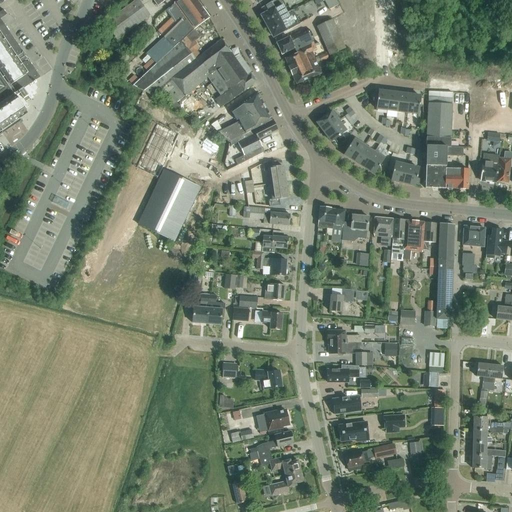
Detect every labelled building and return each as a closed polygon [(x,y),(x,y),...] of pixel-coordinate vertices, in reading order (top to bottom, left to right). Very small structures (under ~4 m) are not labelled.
[(117,40),(149,16),(137,0),(136,0),(105,24),(117,40)] [(174,23),(162,35),(174,47),(181,42),(192,31),(210,18),(201,6),(196,0),(179,0),(174,4),(165,11),(174,23)] [(286,8),(284,4),(281,0),(276,0),(262,10),(264,15),(262,16),(267,25),(287,15),(286,14),(284,9),(286,8)] [(293,14),(292,11),(286,14),(287,15),(267,25),(270,31),(270,32),(271,36),(273,36),(273,37),(285,31),(286,32),(300,25),(293,14)] [(355,32),(371,31),(370,13),(354,14),(355,32)] [(0,129),(26,112),(25,110),(29,107),(26,103),(34,98),(33,97),(37,94),(35,92),(38,89),(33,82),(40,78),(34,70),(2,22),(0,20),(0,19),(0,129)] [(345,49),(332,21),(317,28),(330,56),(345,49)] [(195,42),(201,37),(195,29),(192,31),(181,42),(196,61),(201,56),(196,50),(199,47),(195,42)] [(296,51),(313,43),(311,39),(314,38),(310,30),(290,40),(289,38),(277,44),(282,55),(293,50),(294,52),(296,51)] [(356,50),(372,49),(371,31),(355,32),(356,50)] [(196,61),(181,42),(174,47),(160,59),(132,86),(153,97),(160,91),(172,106),(175,103),(181,98),(181,99),(206,79),(207,78),(220,97),(216,100),(221,107),(234,98),(244,91),(256,82),(251,75),(247,77),(221,41),(196,61)] [(289,70),(314,60),(311,52),(316,50),(313,43),(296,51),(297,53),(294,54),(295,55),(285,59),(289,70)] [(73,59),(77,60),(83,48),(79,46),(73,59)] [(327,59),(325,54),(314,58),(316,62),(321,60),(321,62),(327,59)] [(147,55),(141,60),(144,64),(150,58),(147,55)] [(314,60),(289,70),(296,85),(321,75),(314,60)] [(432,76),(432,95),(445,95),(445,76),(432,76)] [(389,93),(378,91),(377,99),(377,101),(376,109),(387,111),(389,93)] [(230,142),(272,120),(257,92),(230,111),(237,123),(219,132),(229,142),(230,142)] [(387,111),(386,116),(396,118),(397,112),(399,94),(389,93),(387,111)] [(399,94),(397,112),(407,113),(409,95),(399,94)] [(189,117),(190,116),(201,106),(192,95),(176,110),(189,117)] [(409,95),(407,113),(418,115),(419,106),(419,105),(420,96),(409,95)] [(446,148),(450,148),(450,139),(452,99),(428,98),(426,138),(426,147),(446,148)] [(316,123),(324,133),(340,120),(333,111),(316,123)] [(272,120),(230,142),(232,146),(237,143),(244,156),(235,160),(238,166),(264,152),(258,140),(278,131),(272,120)] [(340,120),(324,133),(331,142),(338,137),(340,136),(340,135),(346,130),(339,121),(341,121),(340,120)] [(157,125),(136,168),(158,179),(179,135),(157,125)] [(499,143),(499,135),(487,134),(487,142),(499,143)] [(354,162),(365,144),(355,138),(349,147),(348,148),(344,155),(354,162)] [(354,162),(363,168),(375,151),(374,150),(373,152),(364,147),(366,145),(365,144),(354,162)] [(446,156),(446,148),(426,147),(425,189),(445,189),(445,169),(446,156)] [(462,148),(450,148),(446,148),(446,156),(462,156),(463,148),(462,148)] [(375,151),(363,168),(373,175),(378,168),(379,166),(385,157),(375,151)] [(504,159),(498,159),(496,183),(498,183),(499,185),(502,185),(503,183),(508,184),(509,167),(510,168),(511,154),(504,153),(504,159)] [(496,183),(498,159),(498,157),(492,157),(492,156),(482,155),(480,181),(488,182),(489,184),(493,184),(495,182),(496,183)] [(270,184),(285,182),(283,166),(274,168),(273,162),(263,163),(264,172),(268,171),(270,184)] [(402,184),(407,166),(395,163),(393,171),(392,173),(393,173),(391,181),(402,184)] [(418,169),(407,166),(402,184),(414,186),(416,178),(417,177),(416,177),(418,169)] [(468,170),(445,169),(445,189),(446,189),(448,190),(451,191),(451,190),(452,189),(457,189),(457,190),(467,190),(468,170)] [(174,242),(200,188),(164,171),(138,225),(174,242)] [(285,182),(270,184),(272,199),(268,200),(269,207),(279,205),(279,199),(288,198),(285,182)] [(290,215),(269,213),(270,209),(245,207),(244,218),(263,220),(262,224),(289,226),(290,215)] [(319,208),(317,227),(331,229),(330,242),(341,243),(344,211),(329,209),(328,208),(323,208),(322,209),(319,208)] [(344,223),(342,241),(354,242),(357,239),(366,239),(368,217),(366,217),(366,215),(361,215),(360,216),(352,216),(351,224),(344,223)] [(375,218),(374,236),(391,238),(392,220),(375,218)] [(404,251),(405,221),(393,220),(392,239),(391,260),(403,261),(403,251),(404,251)] [(423,250),(424,223),(405,221),(404,251),(403,251),(403,261),(408,261),(408,251),(422,252),(423,250)] [(424,223),(423,250),(427,250),(427,242),(435,243),(436,224),(424,223)] [(216,225),(209,224),(208,233),(215,234),(216,225)] [(454,225),(439,224),(438,261),(436,320),(450,321),(453,232),(454,232),(454,225)] [(464,227),(463,245),(483,247),(485,229),(464,227)] [(258,238),(259,230),(249,229),(248,237),(258,238)] [(502,230),(492,229),(491,237),(488,236),(486,259),(495,259),(495,256),(499,256),(500,253),(506,254),(507,242),(501,241),(502,230)] [(263,236),(262,243),(262,251),(265,252),(274,253),(274,248),(287,249),(288,238),(272,237),(263,236)] [(269,259),(264,259),(264,252),(252,251),(252,257),(258,258),(257,269),(263,269),(263,267),(270,267),(270,275),(285,276),(285,275),(287,274),(287,270),(286,270),(286,260),(269,259)] [(356,253),(355,266),(367,267),(369,255),(356,253)] [(473,266),(474,254),(462,254),(461,266),(463,266),(463,273),(476,274),(477,266),(473,266)] [(326,266),(320,263),(317,269),(323,272),(326,266)] [(511,276),(511,264),(504,264),(503,276),(511,276)] [(200,284),(202,274),(195,273),(194,284),(200,284)] [(237,275),(226,274),(224,289),(235,290),(237,275)] [(284,285),(272,284),(272,285),(266,284),(265,300),(271,300),(283,301),(284,285)] [(352,302),(353,290),(342,290),(342,297),(331,296),(329,312),(342,313),(342,301),(352,302)] [(367,292),(356,291),(355,301),(367,301),(367,292)] [(206,325),(209,296),(201,295),(201,303),(200,308),(191,307),(191,315),(193,315),(192,324),(206,325)] [(508,321),(511,295),(505,295),(503,308),(497,307),(495,320),(508,321)] [(216,296),(209,296),(206,325),(221,326),(221,318),(224,318),(225,303),(216,302),(216,296)] [(258,297),(240,296),(239,307),(257,308),(258,297)] [(248,322),(249,310),(234,309),(233,321),(248,322)] [(415,311),(401,310),(400,325),(414,325),(415,311)] [(398,311),(388,311),(387,322),(397,322),(398,311)] [(281,330),(282,314),(271,313),(271,312),(262,312),(261,323),(270,323),(270,329),(281,330)] [(423,326),(435,327),(435,312),(424,312),(423,326)] [(436,320),(436,329),(450,329),(450,321),(436,320)] [(329,343),(356,343),(361,343),(361,336),(345,336),(345,331),(327,331),(327,340),(329,340),(329,343)] [(361,343),(356,343),(329,343),(329,354),(338,354),(339,355),(342,355),(343,354),(351,354),(352,352),(352,349),(361,349),(361,343)] [(397,345),(384,344),(384,356),(397,357),(397,345)] [(441,361),(448,361),(448,352),(433,352),(433,366),(441,366),(441,361)] [(366,366),(366,354),(356,354),(356,366),(366,366)] [(488,378),(490,365),(477,364),(476,377),(483,378),(482,390),(487,390),(488,383),(488,378)] [(235,379),(236,366),(224,365),(223,378),(235,379)] [(327,370),(327,374),(327,383),(342,383),(342,382),(348,382),(348,378),(358,378),(358,367),(341,365),(342,370),(327,370)] [(490,365),(488,378),(488,383),(487,390),(493,391),(494,379),(501,380),(503,367),(490,365)] [(260,390),(270,389),(281,387),(279,372),(268,373),(268,371),(255,371),(255,381),(259,381),(260,390)] [(423,387),(433,388),(434,373),(425,373),(425,375),(423,375),(423,387)] [(447,406),(447,389),(437,389),(437,406),(447,406)] [(360,398),(377,398),(377,390),(360,390),(360,398)] [(360,411),(358,397),(353,398),(348,398),(332,400),(333,401),(332,402),(332,405),(333,406),(334,415),(338,415),(338,414),(350,412),(355,411),(360,411)] [(434,419),(444,419),(445,409),(435,409),(434,419)] [(282,427),(289,425),(286,410),(279,412),(279,410),(264,414),(264,415),(256,416),(260,432),(268,431),(268,432),(283,428),(282,427)] [(384,429),(405,428),(404,414),(384,416),(384,429)] [(473,431),(486,431),(490,431),(490,433),(503,433),(503,428),(502,428),(502,423),(490,423),(489,425),(487,425),(487,418),(473,418),(473,431)] [(369,422),(339,426),(339,427),(338,428),(338,432),(340,432),(341,442),(349,441),(349,443),(358,442),(358,444),(371,442),(369,422)] [(253,438),(251,430),(239,433),(239,432),(230,434),(232,444),(253,438)] [(486,438),(486,431),(473,431),(473,443),(486,444),(491,444),(491,438),(486,438)] [(260,459),(271,456),(270,449),(294,444),(291,432),(275,435),(276,441),(262,444),(257,447),(258,452),(250,453),(252,460),(260,459)] [(413,454),(425,452),(424,441),(412,442),(413,454)] [(486,451),(486,444),(473,443),(472,456),(491,457),(498,457),(504,457),(505,451),(494,450),(494,451),(486,451)] [(361,452),(345,455),(347,462),(346,463),(346,466),(347,467),(348,468),(349,468),(349,471),(361,469),(360,465),(363,465),(363,463),(368,462),(367,459),(374,457),(374,459),(395,455),(392,444),(372,449),(373,451),(361,453),(361,452)] [(285,475),(300,471),(298,461),(291,462),(290,461),(282,463),(281,458),(272,460),(271,456),(260,459),(261,466),(271,464),(272,471),(284,469),(285,475)] [(491,470),(491,457),(472,456),(472,469),(485,469),(485,470),(491,470)] [(406,458),(391,459),(391,468),(407,467),(406,458)] [(300,471),(285,475),(287,482),(269,486),(272,496),(289,492),(288,488),(296,486),(296,483),(303,482),(300,471)] [(242,482),(232,485),(236,505),(238,504),(245,503),(247,502),(242,482)] [(407,499),(388,504),(389,510),(402,507),(403,510),(409,509),(407,499)]
